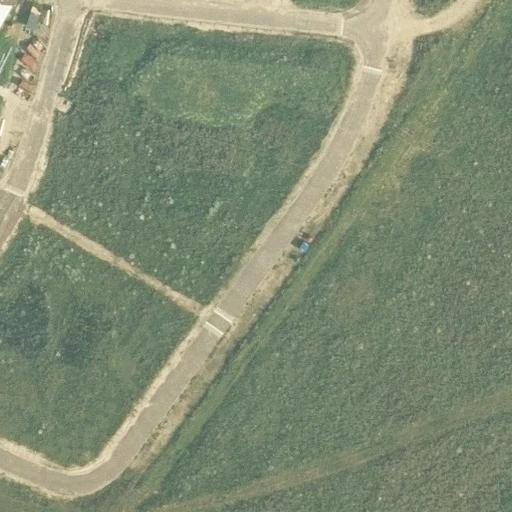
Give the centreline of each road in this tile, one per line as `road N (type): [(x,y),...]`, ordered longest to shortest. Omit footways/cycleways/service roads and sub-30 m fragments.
road 1 (residential): [(0,460),(55,485),(103,478),(332,168),(373,99),(392,26)]
road 2 (residential): [(392,26),(90,0)]
road 3 (residential): [(78,0),(0,212)]
